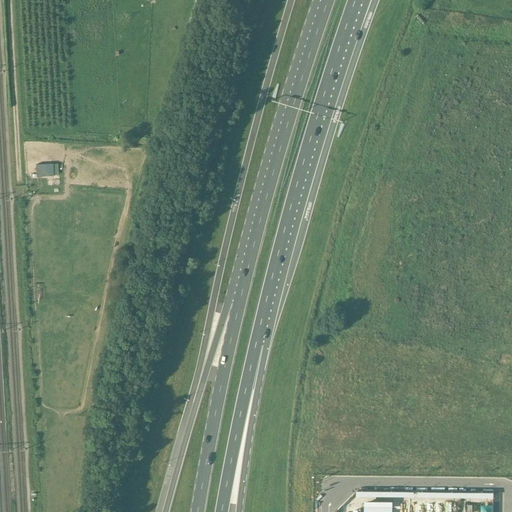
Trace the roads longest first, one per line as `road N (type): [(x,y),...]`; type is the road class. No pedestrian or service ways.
road 1 (primary): [(256,344),(355,0)]
road 2 (track): [(32,511),(18,172)]
road 3 (primary): [(327,0),(238,306)]
road 4 (primary): [(238,306),(196,388),(163,511)]
road 5 (primary): [(238,306),(196,511)]
road 6 (track): [(8,0),(18,172),(26,180)]
road 7 (primary): [(223,511),(256,344)]
road 8 (primary): [(239,511),(256,344)]
